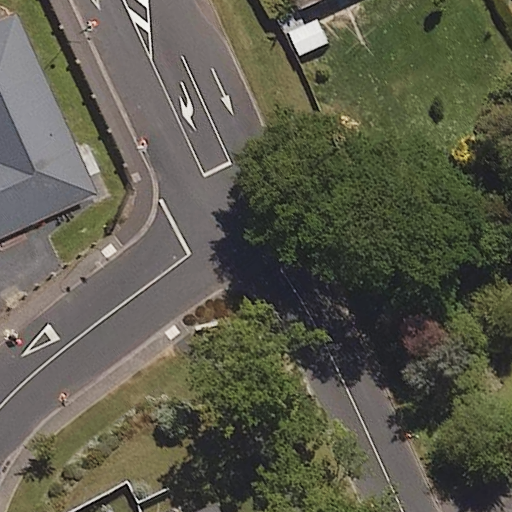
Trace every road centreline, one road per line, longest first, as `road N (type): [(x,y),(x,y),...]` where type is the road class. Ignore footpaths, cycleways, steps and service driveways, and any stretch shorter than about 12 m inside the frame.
road 1 (residential): [(229,224),(285,267),(402,511)]
road 2 (residential): [(0,405),(229,224)]
road 3 (residential): [(139,0),(149,59),(229,224)]
